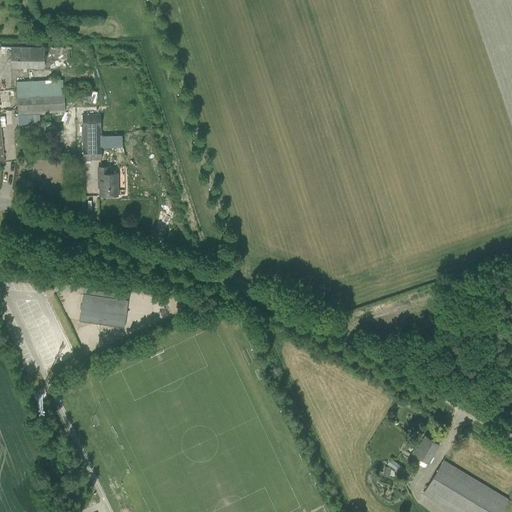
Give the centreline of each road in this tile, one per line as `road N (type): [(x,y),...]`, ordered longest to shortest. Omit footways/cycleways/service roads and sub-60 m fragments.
road 1 (unclassified): [(0,202),(301,310),(511,435)]
road 2 (unknown): [(0,264),(111,511)]
